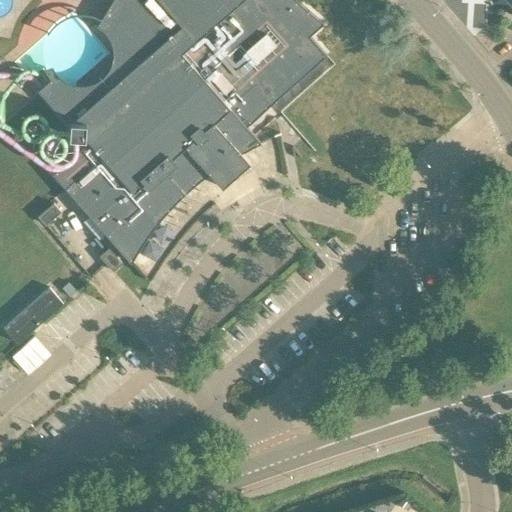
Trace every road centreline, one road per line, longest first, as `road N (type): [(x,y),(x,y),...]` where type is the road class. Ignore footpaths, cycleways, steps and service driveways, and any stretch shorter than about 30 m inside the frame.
road 1 (residential): [(137,511),(457,404)]
road 2 (tertiary): [(511,127),(404,0)]
